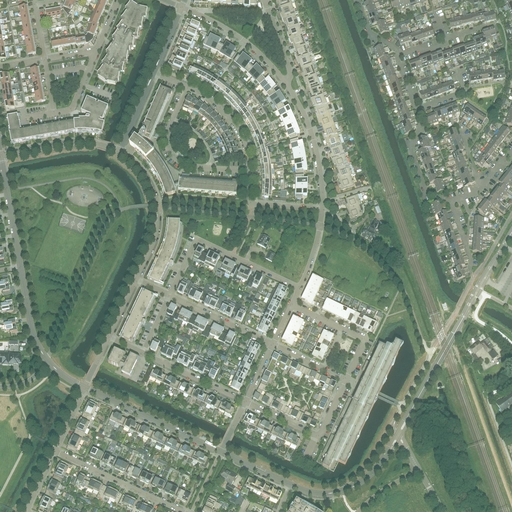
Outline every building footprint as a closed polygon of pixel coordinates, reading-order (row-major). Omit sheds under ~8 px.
[(401,13),(396,0),(395,0),(391,2),(394,10),(397,9),(399,13),(401,13)] [(405,6),(402,0),(403,0),(402,0),(396,0),(401,13),(403,12),(401,8),(404,7),(405,6)] [(408,0),(402,0),(403,0),(402,0),(405,6),(404,7),(405,9),(409,8),(410,12),(412,11),(408,0)] [(416,5),(414,0),(408,0),(412,11),(414,10),(413,6),(416,5)] [(134,44),(135,38),(137,38),(138,38),(138,35),(138,34),(139,28),(142,28),(142,25),(142,24),(144,18),(146,18),(146,15),(147,14),(148,9),(138,7),(137,7),(139,4),(134,1),(132,3),(131,2),(128,6),(127,7),(125,9),(126,9),(127,11),(124,16),(123,17),(121,19),(123,21),(119,26),(119,27),(117,29),(119,31),(115,36),(115,37),(112,39),(113,39),(114,41),(113,43),(114,43),(113,45),(112,44),(110,46),(111,47),(109,51),(108,52),(106,54),(107,54),(108,55),(105,61),(104,61),(104,62),(102,64),(104,65),(101,71),(100,71),(100,72),(98,74),(100,75),(98,77),(106,83),(115,85),(116,82),(118,82),(118,83),(119,83),(119,79),(119,78),(120,72),(123,72),(123,73),(123,70),(123,69),(125,62),(127,62),(127,63),(127,60),(127,59),(129,50),(130,50),(131,48),(133,48),(133,45),(134,45),(134,44)] [(379,5),(378,2),(374,4),(373,1),(369,2),(364,4),(366,9),(379,5)] [(72,11),(74,6),(65,3),(63,7),(64,7),(63,9),(62,10),(63,9),(68,16),(70,15),(69,14),(70,13),(71,11),(72,11)] [(295,13),(292,5),(292,4),(280,8),(282,13),(280,13),(280,12),(282,18),(295,14),(296,15),(298,14),(298,12),(295,13)] [(377,12),(376,8),(380,7),(379,5),(366,9),(368,15),(377,12)] [(484,21),(483,14),(482,12),(479,13),(478,8),(476,9),(475,9),(479,22),(484,21)] [(496,20),(494,11),(490,12),(489,8),(487,9),(490,22),(496,20)] [(473,24),(471,15),(468,16),(467,11),(464,12),(468,25),(473,24)] [(382,13),(378,15),(377,12),(368,15),(370,20),(383,15),(382,13)] [(299,23),(296,15),(295,14),(282,18),(284,25),(284,24),(284,23),(285,23),(287,28),(299,24),(299,25),(302,24),(301,22),(299,23)] [(462,26),(460,17),(457,18),(456,14),(453,14),(457,28),(462,26)] [(381,22),(380,19),(384,18),(383,15),(370,20),(372,26),(377,24),(381,22)] [(97,26),(99,22),(91,18),(89,23),(90,24),(90,23),(97,26)] [(391,25),(391,22),(386,24),(385,20),(381,22),(377,24),(379,29),(391,25)] [(189,30),(196,33),(198,29),(200,25),(194,22),(192,21),(191,26),(186,23),(184,28),(189,30)] [(96,32),(98,27),(97,26),(90,23),(90,24),(88,28),(96,32)] [(302,33),(299,25),(299,24),(287,28),(289,33),(288,33),(287,32),(289,39),(302,34),(303,35),(305,34),(305,32),(302,33)] [(434,36),(431,27),(428,28),(426,24),(424,25),(428,38),(434,36)] [(389,32),(388,28),(392,27),(392,25),(391,25),(379,29),(381,35),(389,32)] [(428,38),(424,25),(422,26),(423,30),(420,31),(423,40),(428,38)] [(93,40),(96,32),(88,28),(86,33),(84,34),(84,35),(86,43),(89,43),(93,40)] [(423,40),(420,31),(417,32),(415,28),(413,29),(418,42),(423,40)] [(497,36),(494,28),(488,30),(493,43),(495,42),(493,38),(497,36)] [(418,42),(413,29),(411,30),(412,34),(410,35),(409,35),(412,41),(411,41),(412,44),(418,42)] [(185,38),(193,41),(194,37),(195,37),(197,33),(196,33),(189,30),(187,34),(182,31),(180,36),(185,38)] [(493,43),(488,30),(482,32),(484,35),(486,40),(489,39),(490,43),(493,43)] [(412,41),(409,35),(410,35),(409,33),(403,35),(408,48),(410,47),(408,42),(411,41),(412,41)] [(203,45),(211,49),(216,37),(211,34),(209,39),(206,38),(203,45)] [(306,43),(303,35),(302,34),(289,39),(291,45),(292,45),(291,44),(293,43),(294,48),(306,44),(306,45),(309,44),(308,42),(306,43)] [(408,48),(403,35),(398,37),(399,41),(401,45),(404,44),(406,49),(408,48)] [(487,44),(486,40),(484,35),(478,37),(483,50),(485,49),(484,45),(487,44)] [(211,49),(218,52),(221,45),(219,44),(221,39),(216,37),(211,49)] [(483,50),(478,37),(473,39),(474,43),(474,42),(476,48),(479,46),(481,51),(483,50)] [(182,46),(189,49),(191,45),(192,45),(193,41),(185,38),(183,42),(179,39),(177,44),(182,46)] [(224,46),(221,45),(218,52),(225,56),(231,46),(232,45),(227,42),(224,46)] [(478,51),(476,48),(474,42),(474,43),(469,44),(474,57),(476,56),(474,52),(478,51)] [(309,53),(306,45),(306,44),(294,48),(296,53),(295,53),(294,52),(294,53),(296,59),(310,54),(310,55),(313,54),(312,52),(309,53)] [(474,57),(469,44),(464,46),(467,55),(470,54),(471,58),(474,57)] [(178,54),(186,57),(188,53),(190,49),(189,49),(182,46),(180,50),(176,47),(175,47),(173,52),(178,54)] [(236,54),(234,52),(236,49),(231,46),(225,56),(232,61),(236,54)] [(389,50),(388,47),(383,49),(382,46),(377,47),(373,49),(375,54),(389,50)] [(467,55),(464,46),(458,48),(463,61),(465,60),(463,56),(467,55)] [(463,61),(458,48),(453,50),(456,59),(459,58),(461,62),(463,61)] [(386,57),(386,56),(385,54),(389,52),(389,50),(375,54),(377,60),(380,59),(379,59),(386,57)] [(456,59),(453,50),(447,52),(452,65),(454,64),(453,60),(456,59)] [(444,60),(442,54),(441,52),(436,54),(440,67),(443,66),(441,62),(444,60)] [(447,52),(442,54),(444,60),(445,63),(448,61),(450,66),(452,65),(447,52)] [(186,57),(178,54),(177,58),(172,55),(170,60),(175,62),(182,65),(184,61),(185,61),(186,57)] [(240,67),(248,58),(243,54),(241,57),(238,56),(234,62),(240,67)] [(313,63),(310,55),(310,54),(296,59),(298,65),(299,65),(298,64),(300,63),(301,68),(313,64),(314,65),(316,64),(315,62),(313,63)] [(440,67),(436,54),(430,56),(434,64),(437,63),(438,67),(440,67)] [(395,60),(394,57),(389,59),(388,56),(386,56),(386,57),(379,59),(380,59),(381,64),(395,60)] [(434,64),(430,56),(425,58),(430,70),(432,70),(430,65),(434,64)] [(253,60),(248,57),(248,58),(240,67),(246,72),(252,66),(249,64),(253,60)] [(430,70),(425,58),(420,60),(423,68),(426,67),(427,71),(430,70)] [(392,67),(391,63),(395,62),(395,60),(381,64),(383,70),(392,67)] [(423,68),(420,60),(414,61),(419,74),(421,73),(420,69),(423,68)] [(419,74),(414,61),(409,63),(412,72),(415,71),(417,75),(419,74)] [(183,65),(182,65),(175,62),(174,66),(169,63),(166,68),(179,73),(181,69),(183,65)] [(316,73),(314,65),(313,64),(301,68),(303,73),(302,74),(301,73),(303,79),(317,74),(317,75),(320,74),(319,72),(316,73)] [(252,78),(261,69),(257,65),(254,68),(252,66),(246,72),(252,78)] [(493,79),(492,72),(492,70),(488,70),(488,66),(485,66),(488,80),(493,79)] [(505,79),(504,70),(500,71),(499,66),(497,67),(499,80),(505,79)] [(195,79),(199,69),(194,67),(193,70),(190,69),(189,73),(191,74),(190,76),(195,79)] [(200,81),(204,72),(205,70),(200,67),(199,69),(195,79),(200,81)] [(398,70),(398,68),(393,70),(392,67),(383,70),(385,75),(398,70)] [(264,78),(262,76),(264,73),(261,69),(252,78),(255,81),(253,82),(256,85),(258,83),(264,78)] [(396,77),(395,74),(399,72),(398,70),(385,75),(387,80),(396,77)] [(204,83),(209,74),(204,72),(200,81),(204,83)] [(208,86),(214,77),(209,74),(204,83),(208,86)] [(320,83),(317,75),(317,74),(303,79),(306,85),(306,84),(307,84),(309,88),(320,84),(321,85),(323,84),(322,82),(320,83)] [(213,88),(218,80),(219,79),(215,75),(214,77),(208,86),(213,88)] [(263,90),(267,87),(273,81),(270,77),(266,80),(264,78),(258,83),(256,85),(258,87),(260,86),(263,90)] [(402,81),(402,79),(397,80),(396,77),(387,80),(389,86),(402,81)] [(455,90),(452,81),(449,82),(447,78),(445,79),(449,92),(455,90)] [(449,92),(445,79),(443,80),(444,84),(441,85),(444,94),(449,92)] [(218,93),(224,85),(220,81),(214,89),(218,93)] [(277,86),(273,81),(267,87),(263,90),(268,96),(274,92),(273,89),(277,86)] [(388,92),(391,91),(400,88),(398,85),(403,83),(402,81),(389,86),(386,87),(388,92)] [(444,94),(441,85),(438,86),(436,82),(434,83),(439,95),(444,94)] [(222,96),(228,88),(230,86),(226,83),(224,85),(218,93),(222,96)] [(439,95),(434,83),(432,83),(433,88),(430,89),(433,97),(439,95)] [(323,93),(321,85),(320,84),(309,88),(310,93),(309,94),(309,93),(308,93),(310,99),(324,94),(324,95),(327,94),(326,92),(323,93)] [(433,97),(430,89),(427,90),(426,86),(423,87),(428,99),(433,97)] [(149,140),(164,106),(168,96),(171,97),(172,93),(172,92),(160,87),(139,136),(139,137),(140,137),(145,139),(150,141),(149,140)] [(428,99),(423,87),(421,87),(423,92),(419,93),(422,101),(428,99)] [(226,99),(233,92),(228,88),(222,96),(226,99)] [(406,92),(405,90),(401,91),(400,88),(391,91),(393,97),(406,92)] [(229,102),(236,95),(233,92),(226,99),(229,102)] [(272,103),(282,96),(279,92),(276,94),(274,92),(268,96),(272,103)] [(403,99),(402,96),(407,94),(406,92),(393,97),(395,102),(403,99)] [(233,106),(240,99),(242,98),(238,94),(236,95),(229,102),(233,106)] [(316,109),(327,104),(328,105),(330,105),(330,102),(327,103),(324,95),(324,94),(310,99),(313,105),(313,104),(314,104),(316,109)] [(194,100),(193,100),(188,96),(184,106),(183,108),(188,110),(194,100)] [(277,110),(284,106),(282,103),(287,100),(284,96),(282,96),(272,103),(277,110)] [(193,112),(194,111),(199,103),(199,102),(194,98),(193,100),(194,100),(188,110),(193,112)] [(242,98),(240,99),(233,106),(236,110),(244,104),(245,102),(242,98)] [(103,121),(106,115),(108,108),(87,99),(81,113),(86,114),(90,116),(90,118),(87,118),(86,120),(83,120),(78,120),(70,120),(71,122),(20,131),(18,115),(7,117),(10,133),(12,143),(69,133),(72,132),(76,132),(78,132),(83,132),(86,132),(88,132),(93,132),(95,133),(100,133),(102,134),(105,124),(102,123),(100,123),(101,120),(103,121)] [(410,103),(409,100),(405,102),(403,99),(395,102),(397,107),(410,103)] [(198,114),(204,106),(200,101),(199,101),(199,102),(199,103),(194,111),(198,114)] [(407,110),(406,106),(411,105),(410,103),(397,107),(399,113),(407,110)] [(203,117),(209,109),(205,104),(205,105),(204,106),(198,114),(203,117)] [(239,114),(247,108),(244,104),(236,110),(239,114)] [(331,113),(329,110),(332,109),(331,105),(330,105),(328,105),(327,104),(316,109),(317,113),(316,114),(316,113),(315,113),(318,119),(331,115),(331,116),(334,115),(333,113),(331,113)] [(459,112),(456,104),(451,106),(455,118),(457,118),(456,113),(459,112)] [(464,120),(472,109),(467,105),(462,113),(465,115),(463,118),(464,120)] [(285,108),(284,106),(277,110),(280,117),(291,112),(292,111),(290,106),(285,108)] [(455,118),(451,106),(445,108),(448,116),(451,115),(453,119),(455,118)] [(207,120),(214,113),(213,113),(210,108),(209,109),(203,117),(207,120)] [(242,118),(250,112),(247,108),(239,114),(242,118)] [(448,116),(445,108),(440,109),(444,122),(447,121),(445,117),(448,116)] [(444,122),(440,109),(434,111),(435,114),(438,120),(441,119),(442,123),(444,122)] [(472,119),(477,112),(472,109),(464,120),(466,121),(469,117),(472,119)] [(414,113),(413,111),(408,113),(407,110),(399,113),(401,118),(414,113)] [(435,114),(432,115),(430,110),(428,111),(433,124),(439,122),(438,120),(435,114)] [(433,124),(428,111),(426,112),(428,116),(424,118),(428,126),(433,124)] [(211,124),(218,118),(218,117),(215,112),(214,112),(213,113),(214,113),(207,120),(211,124)] [(245,122),(253,117),(250,112),(242,118),(245,122)] [(293,117),(291,112),(280,117),(283,122),(293,117)] [(474,126),(482,115),(477,112),(472,119),(474,121),(472,125),(474,126)] [(411,121),(410,117),(415,116),(414,113),(401,118),(403,123),(409,121),(411,121)] [(334,124),(331,116),(331,115),(318,119),(320,125),(320,124),(321,124),(323,129),(335,125),(335,126),(337,125),(337,123),(334,124)] [(486,119),(482,115),(474,126),(476,128),(478,124),(481,126),(484,122),(486,119)] [(222,122),(219,116),(218,117),(218,118),(211,124),(214,128),(222,122)] [(247,126),(256,121),(253,117),(245,122),(247,126)] [(296,122),(293,117),(283,122),(285,127),(296,122)] [(226,127),(223,121),(222,122),(214,128),(218,132),(226,127)] [(259,126),(256,121),(247,126),(250,131),(259,126)] [(416,125),(415,123),(410,124),(409,121),(403,123),(400,124),(402,130),(416,125)] [(298,128),(296,122),(285,127),(287,132),(298,128)] [(338,134),(335,126),(335,125),(323,129),(325,134),(323,134),(323,133),(325,139),(338,135),(338,136),(341,135),(340,133),(338,134)] [(413,132),(412,129),(416,127),(416,125),(402,130),(404,135),(413,132)] [(229,132),(227,126),(226,127),(218,132),(216,133),(219,138),(229,132)] [(261,131),(259,126),(250,131),(252,135),(261,131)] [(508,135),(510,132),(503,126),(499,131),(510,140),(511,138),(508,135)] [(296,134),(300,133),(298,128),(287,132),(290,140),(297,137),(296,134)] [(457,135),(455,129),(447,132),(448,136),(444,137),(445,139),(457,135)] [(232,137),(230,131),(229,132),(219,138),(221,142),(232,137)] [(263,136),(261,131),(252,135),(254,140),(263,136)] [(510,140),(499,131),(496,135),(503,141),(505,138),(509,141),(510,140)] [(341,144),(338,136),(338,135),(325,139),(327,146),(327,145),(328,144),(330,149),(342,145),(342,146),(345,145),(344,143),(341,144)] [(459,140),(457,135),(445,139),(445,141),(450,140),(451,143),(459,140)] [(501,144),(503,141),(496,135),(492,140),(503,148),(505,147),(501,144)] [(224,147),(235,143),(234,143),(233,136),(233,137),(232,137),(221,142),(224,147)] [(265,141),(263,136),(254,140),(256,145),(265,141)] [(433,140),(432,138),(428,139),(427,136),(418,139),(420,145),(433,140)] [(163,166),(159,160),(158,159),(153,153),(148,148),(142,143),(144,140),(145,139),(140,137),(138,140),(136,139),(131,146),(136,150),(141,155),(146,160),(150,165),(154,171),(158,177),(161,183),(163,189),(166,196),(175,194),(173,186),(170,179),(167,172),(164,168),(163,166)] [(304,147),(302,142),(299,143),(298,140),(290,142),(292,150),(304,147)] [(431,147),(430,144),(434,142),(433,140),(420,145),(422,150),(427,148),(431,147)] [(461,145),(459,140),(451,143),(452,146),(448,148),(448,150),(461,145)] [(503,148),(492,140),(489,144),(496,150),(498,147),(502,150),(503,148)] [(267,147),(265,141),(256,145),(257,149),(267,147)] [(237,148),(236,142),(234,143),(235,143),(224,147),(226,152),(237,149),(237,148)] [(494,152),(496,150),(489,144),(485,149),(496,157),(498,156),(494,152)] [(332,160),(345,155),(346,156),(348,155),(346,150),(344,151),(342,146),(342,145),(330,149),(332,154),(330,154),(330,153),(332,160)] [(463,151),(461,145),(448,150),(449,152),(453,151),(454,154),(455,154),(461,152),(463,151)] [(238,154),(238,148),(237,148),(237,149),(226,152),(227,157),(229,156),(229,157),(230,157),(229,156),(238,154)] [(271,153),(270,148),(258,151),(259,156),(269,154),(271,153)] [(433,152),(433,150),(428,151),(427,148),(422,150),(419,151),(421,157),(433,152)] [(496,157),(485,149),(482,153),(489,159),(491,156),(495,159),(496,157)] [(431,159),(430,156),(434,154),(433,152),(421,157),(423,162),(431,159)] [(463,157),(461,152),(455,154),(454,154),(452,154),(453,158),(449,159),(450,162),(463,157)] [(487,161),(489,159),(482,153),(478,158),(489,166),(491,164),(487,161)] [(348,164),(346,156),(345,155),(332,160),(334,166),(334,165),(335,164),(337,169),(349,165),(349,166),(352,165),(351,163),(348,164)] [(465,162),(463,157),(450,162),(451,164),(455,162),(456,165),(465,162)] [(489,166),(478,158),(474,162),(482,168),(484,165),(488,168),(489,166)] [(437,163),(436,161),(432,162),(431,159),(423,162),(424,167),(437,163)] [(467,168),(465,162),(456,165),(457,169),(453,170),(454,172),(467,168)] [(435,170),(434,167),(438,165),(437,163),(424,167),(426,173),(435,170)] [(307,170),(307,168),(307,164),(295,166),(296,174),(304,173),(303,170),(307,170)] [(352,174),(350,168),(349,166),(349,165),(337,169),(339,174),(337,174),(339,180),(351,176),(352,175),(353,176),(355,175),(355,173),(352,174)] [(468,173),(467,168),(454,172),(455,175),(459,173),(460,176),(468,173)] [(441,174),(440,171),(436,173),(435,170),(426,173),(428,178),(441,174)] [(470,179),(468,173),(460,176),(461,179),(457,181),(458,183),(470,179)] [(439,181),(439,180),(438,177),(442,176),(441,174),(428,178),(430,184),(434,183),(434,182),(439,181)] [(511,181),(511,178),(506,174),(503,178),(511,185),(511,182),(511,181)] [(308,185),(309,185),(309,179),(304,179),(304,175),(296,175),(296,176),(296,184),(308,185)] [(354,186),(351,176),(339,180),(341,185),(339,185),(339,184),(341,191),(354,186)] [(236,195),(237,183),(237,182),(233,181),(232,183),(187,179),(180,178),(179,178),(178,190),(236,195)] [(511,188),(511,185),(503,178),(499,183),(501,184),(506,188),(508,186),(511,188)] [(448,183),(447,181),(443,183),(442,179),(439,180),(439,181),(434,182),(434,183),(435,188),(448,183)] [(472,184),(470,179),(458,183),(458,185),(463,184),(464,187),(472,184)] [(446,190),(445,187),(449,185),(448,183),(435,188),(437,193),(446,190)] [(506,192),(508,190),(506,188),(501,184),(497,189),(508,197),(510,195),(506,192)] [(508,197),(497,189),(494,193),(501,199),(503,196),(507,199),(508,197)] [(307,196),(307,190),(296,190),(295,199),(303,199),(303,196),(307,196)] [(501,199),(494,193),(490,198),(501,206),(502,204),(499,201),(501,199)] [(361,205),(360,202),(360,201),(363,200),(362,196),(361,194),(358,195),(346,199),(348,204),(346,205),(346,204),(348,210),(360,206),(361,205)] [(501,206),(490,198),(487,202),(492,206),(494,208),(496,205),(499,208),(501,206)] [(492,206),(487,202),(485,200),(481,205),(492,213),(493,212),(490,209),(492,206)] [(445,206),(444,203),(440,205),(439,202),(430,205),(432,210),(445,206)] [(487,213),(490,215),(492,213),(481,205),(478,210),(485,215),(487,213)] [(360,206),(348,210),(350,215),(348,215),(348,214),(350,221),(363,216),(360,206)] [(442,213),(442,212),(441,210),(446,208),(445,206),(432,210),(434,216),(437,215),(442,213)] [(452,215),(452,213),(447,215),(446,211),(442,212),(442,213),(437,215),(439,220),(452,215)] [(450,222),(448,219),(453,217),(452,215),(439,220),(441,225),(450,222)] [(374,232),(379,223),(373,220),(369,227),(370,227),(369,229),(366,227),(361,236),(371,241),(375,233),(374,232)] [(173,256),(175,249),(177,242),(179,235),(180,228),(180,221),(168,221),(168,227),(167,233),(166,239),(164,245),(162,252),(159,257),(158,260),(156,259),(156,260),(147,278),(159,284),(173,256)] [(456,226),(455,224),(451,225),(450,222),(441,225),(443,231),(456,226)] [(453,233),(452,230),(457,228),(456,226),(443,231),(445,236),(453,233)] [(460,237),(459,235),(455,236),(453,233),(445,236),(447,241),(460,237)] [(266,248),(271,239),(262,235),(257,244),(266,248)] [(457,244),(456,241),(461,239),(460,237),(447,241),(449,247),(457,244)] [(464,248),(463,245),(458,247),(457,244),(449,247),(451,252),(464,248)] [(201,262),(205,255),(202,253),(204,250),(199,247),(193,259),(198,261),(201,262)] [(461,255),(460,251),(465,250),(464,248),(451,252),(452,258),(461,255)] [(272,262),(276,255),(269,252),(266,259),(272,262)] [(209,266),(215,255),(210,253),(208,256),(205,255),(201,262),(201,263),(204,264),(209,266)] [(216,272),(221,262),(218,261),(220,257),(215,255),(209,266),(214,268),(213,270),(216,272)] [(468,258),(467,256),(462,258),(461,255),(452,258),(454,263),(468,258)] [(465,266),(464,262),(468,261),(468,258),(454,263),(456,268),(461,267),(465,266)] [(225,274),(230,262),(225,260),(224,263),(221,262),(216,272),(215,274),(219,276),(221,272),(225,274)] [(237,270),(234,268),(235,265),(230,262),(225,274),(230,276),(233,277),(237,270)] [(468,270),(467,268),(462,270),(461,267),(456,268),(453,269),(455,275),(468,270)] [(242,279),(246,270),(241,268),(240,271),(237,270),(233,277),(232,280),(235,281),(236,280),(240,282),(242,279)] [(248,287),(253,277),(250,276),(251,272),(246,270),(242,279),(247,281),(245,285),(248,287)] [(465,278),(464,274),(469,273),(468,270),(455,275),(457,281),(465,278)] [(258,287),(262,277),(257,275),(255,278),(253,277),(248,287),(251,288),(253,284),(258,287)] [(323,280),(314,276),(311,280),(321,285),(323,280)] [(4,288),(4,284),(8,284),(8,280),(0,281),(1,283),(0,282),(0,291),(2,291),(2,292),(10,291),(9,288),(4,288)] [(188,291),(191,284),(192,282),(189,281),(188,282),(183,280),(178,292),(183,294),(185,289),(188,291)] [(321,285),(311,280),(309,284),(319,289),(321,285)] [(194,299),(198,290),(193,288),(194,286),(191,284),(188,291),(191,292),(189,297),(194,299)] [(319,289),(309,284),(308,288),(317,293),(319,289)] [(284,295),(287,289),(277,285),(275,290),(274,290),(284,295)] [(317,293),(308,288),(306,292),(315,297),(317,293)] [(282,299),(284,295),(274,290),(275,290),(274,289),(271,294),(275,296),(282,299)] [(142,321),(148,309),(154,296),(142,290),(120,337),(132,343),(141,324),(142,321)] [(204,298),(207,292),(204,290),(203,292),(198,290),(194,299),(199,302),(201,297),(204,298)] [(209,307),(214,298),(216,294),(208,290),(207,292),(204,298),(207,300),(204,305),(209,307)] [(315,297),(306,292),(304,296),(313,301),(315,297)] [(280,304),(282,299),(275,296),(271,294),(269,299),(272,301),(280,304)] [(220,306),(224,297),(220,296),(218,300),(214,298),(209,307),(214,309),(217,304),(220,306)] [(313,301),(304,296),(302,301),(311,305),(311,306),(313,301)] [(225,314),(230,305),(230,304),(231,302),(227,300),(227,299),(224,297),(220,306),(222,307),(220,312),(225,314)] [(277,309),(280,304),(272,301),(269,299),(267,304),(277,309)] [(327,311),(331,301),(327,299),(322,309),(327,311)] [(8,309),(7,305),(12,304),(11,301),(4,302),(4,304),(0,304),(0,306),(0,305),(0,311),(1,311),(2,312),(6,312),(6,313),(13,312),(13,308),(8,309)] [(232,312),(235,313),(239,305),(231,301),(231,302),(230,304),(230,305),(225,314),(230,317),(232,312)] [(331,313),(335,303),(331,301),(327,311),(331,313)] [(335,315),(340,305),(335,303),(331,313),(335,315)] [(275,314),(277,309),(267,304),(264,309),(267,310),(268,310),(268,311),(275,314)] [(177,313),(178,312),(175,311),(177,307),(171,305),(166,316),(170,318),(168,322),(172,324),(174,320),(177,313)] [(239,305),(235,313),(238,315),(236,320),(241,322),(246,313),(242,311),(244,308),(242,307),(243,306),(241,306),(239,305)] [(339,317),(344,307),(340,305),(335,315),(339,317)] [(343,319),(348,309),(344,307),(339,317),(343,319)] [(275,314),(268,311),(268,310),(267,310),(264,309),(262,314),(264,315),(273,319),(275,314)] [(347,321),(352,311),(348,309),(343,319),(347,321)] [(182,310),(181,313),(178,311),(178,312),(177,313),(174,320),(177,321),(178,319),(183,322),(187,312),(182,310)] [(351,323),(356,313),(352,311),(347,321),(351,323)] [(189,329),(194,320),(191,318),(192,315),(187,312),(183,322),(188,324),(186,328),(189,329)] [(355,325),(360,315),(356,313),(351,323),(355,325)] [(359,327),(364,317),(365,315),(361,313),(360,315),(355,325),(359,327)] [(270,324),(273,319),(264,315),(262,320),(270,324)] [(199,329),(203,320),(198,317),(197,321),(194,320),(189,329),(192,331),(194,327),(199,329)] [(303,321),(294,317),(292,321),(302,326),(304,321),(303,321)] [(364,329),(368,319),(364,317),(359,327),(364,329)] [(368,331),(372,321),(368,319),(364,329),(368,331)] [(12,328),(11,324),(15,324),(15,320),(7,321),(8,323),(4,324),(5,332),(9,331),(9,332),(17,331),(16,328),(12,328)] [(205,337),(209,327),(207,326),(208,322),(203,320),(199,329),(204,331),(202,335),(205,337)] [(268,329),(270,324),(262,320),(260,325),(261,325),(268,329)] [(302,326),(292,321),(290,325),(300,330),(302,326)] [(372,333),(372,332),(374,327),(375,327),(378,323),(372,321),(368,331),(372,333)] [(215,337),(219,327),(214,325),(212,328),(209,327),(205,337),(208,338),(210,334),(215,337)] [(266,334),(268,329),(261,325),(259,330),(266,334)] [(300,330),(290,325),(288,329),(298,334),(300,330)] [(224,338),(225,335),(222,333),(224,330),(219,327),(215,337),(219,339),(218,341),(222,342),(224,338)] [(298,334),(288,329),(286,333),(296,338),(298,334)] [(333,336),(324,331),(322,335),(331,340),(334,335),(333,335),(333,336)] [(231,347),(236,338),(234,337),(235,335),(230,332),(228,336),(225,335),(224,338),(222,342),(231,347)] [(296,338),(286,333),(284,338),(294,342),(296,338)] [(331,340),(322,335),(320,339),(329,344),(331,340)] [(161,348),(165,340),(162,338),(160,342),(155,340),(150,349),(155,352),(158,347),(161,348)] [(294,342),(284,338),(282,342),(292,346),(292,347),(294,342)] [(329,344),(320,339),(318,343),(328,348),(329,344)] [(487,339),(485,341),(491,349),(492,348),(494,347),(487,339)] [(166,357),(171,348),(166,345),(168,341),(165,340),(161,348),(164,350),(161,354),(166,357)] [(257,352),(260,345),(258,345),(258,344),(250,340),(247,347),(248,347),(250,348),(257,352)] [(485,341),(483,342),(480,345),(478,342),(470,348),(474,354),(483,347),(488,353),(493,360),(498,356),(492,348),(491,349),(485,341)] [(9,351),(18,351),(18,346),(25,346),(25,342),(18,342),(18,346),(8,346),(9,351)] [(328,348),(318,343),(316,348),(326,352),(328,348)] [(176,356),(180,347),(177,346),(177,347),(172,345),(171,348),(166,357),(171,359),(174,354),(176,356)] [(384,354),(387,348),(381,345),(378,350),(378,349),(377,351),(384,354)] [(177,362),(182,364),(187,355),(182,352),(184,349),(180,347),(176,356),(179,357),(177,362)] [(257,352),(250,348),(248,347),(247,349),(249,350),(248,353),(255,356),(257,352)] [(326,352),(316,348),(314,352),(324,356),(326,352)] [(119,368),(120,367),(123,361),(124,358),(126,355),(115,349),(108,363),(119,368)] [(395,359),(398,353),(391,350),(389,355),(395,359)] [(381,360),(384,354),(377,351),(374,357),(381,360)] [(252,361),(255,356),(248,353),(245,352),(242,357),(244,357),(245,358),(252,361)] [(324,356),(314,352),(312,356),(321,360),(321,361),(322,361),(324,356)] [(187,355),(182,364),(187,367),(189,362),(192,363),(195,357),(188,353),(187,355)] [(281,364),(284,358),(275,353),(269,366),(275,369),(276,366),(275,365),(277,362),(281,364)] [(8,364),(8,355),(0,354),(0,363),(2,364),(2,365),(8,365),(8,364)] [(130,376),(134,367),(139,358),(130,354),(128,360),(124,368),(122,372),(130,376)] [(479,367),(482,364),(474,354),(472,356),(479,367)] [(20,364),(20,358),(17,358),(17,356),(8,355),(8,364),(9,364),(9,365),(13,366),(13,365),(17,365),(17,363),(20,364)] [(198,372),(202,363),(204,360),(199,358),(199,356),(196,355),(195,357),(192,363),(195,365),(193,370),(198,372)] [(393,364),(395,359),(389,355),(386,361),(393,364)] [(250,366),(252,361),(245,358),(244,357),(242,362),(250,366)] [(378,367),(381,360),(374,357),(371,363),(367,361),(366,361),(378,367)] [(291,368),(294,362),(284,358),(281,364),(279,367),(284,370),(286,366),(291,368)] [(208,371),(212,362),(204,359),(204,360),(202,363),(198,372),(203,374),(205,369),(208,371)] [(375,373),(378,367),(366,361),(363,367),(375,373)] [(390,369),(393,364),(386,361),(384,366),(390,369)] [(209,377),(214,379),(219,368),(214,366),(215,364),(212,362),(208,371),(211,372),(209,377)] [(248,371),(250,366),(242,362),(240,367),(241,368),(248,371)] [(309,377),(308,381),(313,383),(314,380),(314,379),(317,373),(294,362),(291,368),(289,372),(300,377),(301,373),(309,377)] [(272,374),(275,369),(269,366),(264,376),(274,381),(276,376),(272,374)] [(388,375),(390,369),(384,366),(381,371),(388,375)] [(246,376),(248,371),(241,368),(240,367),(238,367),(236,371),(238,373),(246,376)] [(372,379),(375,373),(363,367),(362,371),(366,373),(365,376),(372,379)] [(156,380),(160,372),(157,371),(156,372),(153,370),(152,371),(150,370),(144,382),(147,384),(150,377),(156,380)] [(385,380),(388,375),(381,371),(378,377),(385,380)] [(162,383),(166,377),(162,375),(162,374),(160,372),(156,380),(162,383)] [(243,381),(246,376),(238,373),(236,377),(243,381)] [(325,384),(327,378),(317,373),(314,379),(314,380),(313,383),(323,388),(325,384)] [(241,386),(243,381),(236,377),(234,376),(232,381),(233,382),(234,382),(241,386)] [(272,386),(274,381),(264,376),(259,386),(264,389),(265,389),(268,384),(272,386)] [(369,385),(372,379),(365,376),(364,377),(365,378),(363,382),(369,385)] [(167,392),(168,390),(173,379),(171,378),(170,378),(166,377),(163,384),(166,385),(164,390),(167,392)] [(383,385),(385,380),(378,377),(376,382),(383,385)] [(330,395),(336,383),(327,378),(325,384),(323,388),(326,389),(324,392),(330,395)] [(176,390),(179,383),(176,382),(176,380),(173,379),(168,390),(172,392),(173,389),(176,390)] [(239,391),(241,386),(234,382),(233,382),(230,387),(239,391)] [(365,394),(369,385),(363,382),(359,391),(365,394)] [(380,391),(383,385),(376,382),(373,387),(380,391)] [(183,393),(187,385),(184,384),(183,385),(180,383),(177,390),(183,393)] [(190,396),(193,390),(190,388),(190,387),(187,385),(183,393),(190,396)] [(261,395),(264,389),(259,386),(253,399),(262,403),(265,397),(261,395)] [(197,400),(201,392),(198,391),(197,391),(194,390),(191,397),(197,400)] [(360,403),(365,394),(359,391),(357,396),(356,395),(354,400),(360,403)] [(204,403),(207,396),(204,395),(204,393),(201,392),(197,400),(204,403)] [(325,405),(330,395),(324,392),(323,395),(319,393),(318,396),(316,401),(325,405)] [(511,392),(501,400),(507,408),(511,404),(511,392)] [(273,400),(274,397),(267,393),(265,397),(262,403),(272,408),(275,402),(273,400)] [(211,406),(215,398),(212,397),(211,398),(208,396),(204,403),(211,406)] [(372,409),(376,399),(369,396),(365,405),(372,409)] [(214,408),(217,409),(220,403),(217,401),(217,400),(215,398),(211,406),(209,410),(213,412),(214,408)] [(286,407),(280,404),(282,400),(277,398),(275,402),(272,408),(283,413),(283,412),(286,407)] [(356,413),(360,403),(354,400),(349,398),(344,407),(356,413)] [(95,412),(99,404),(90,399),(88,404),(88,403),(86,408),(95,412)] [(507,408),(501,400),(501,399),(495,403),(503,413),(505,411),(504,410),(507,408)] [(321,415),(325,405),(316,401),(313,405),(317,407),(315,413),(316,413),(321,415)] [(225,413),(228,405),(226,404),(225,405),(221,403),(218,410),(225,413)] [(231,416),(234,409),(231,408),(231,406),(228,405),(225,413),(231,416)] [(367,418),(372,409),(365,405),(360,415),(367,418)] [(296,419),(298,413),(299,413),(299,411),(300,409),(295,407),(294,410),(288,408),(285,414),(296,419)] [(351,422),(356,413),(344,407),(340,417),(344,419),(351,422)] [(91,420),(95,412),(86,408),(84,412),(82,416),(91,420)] [(299,411),(299,413),(298,413),(296,419),(306,424),(309,418),(311,414),(306,412),(304,414),(299,411)] [(116,423),(120,415),(117,414),(116,415),(113,413),(109,420),(116,423)] [(315,428),(321,415),(316,413),(313,420),(309,418),(306,424),(315,428)] [(122,426),(125,419),(122,418),(122,417),(120,415),(116,423),(114,426),(117,428),(118,427),(119,425),(122,426)] [(249,425),(253,417),(251,416),(249,416),(246,415),(243,422),(246,423),(243,429),(247,431),(248,429),(249,426),(249,425)] [(363,427),(367,418),(360,415),(356,424),(363,427)] [(92,423),(92,422),(93,421),(91,420),(82,416),(80,420),(78,424),(87,428),(90,423),(91,423),(92,423)] [(255,431),(259,421),(256,419),(256,418),(253,417),(249,425),(249,426),(251,427),(251,429),(255,431)] [(343,440),(351,422),(344,419),(336,437),(343,440)] [(130,430),(133,422),(131,421),(129,421),(126,420),(123,427),(130,430)] [(263,431),(267,423),(264,422),(263,423),(260,421),(257,428),(263,431)] [(136,433),(139,426),(136,424),(136,423),(133,422),(130,430),(136,433)] [(270,434),(273,427),(270,426),(270,425),(267,423),(263,431),(270,434)] [(85,434),(87,428),(78,424),(76,428),(74,432),(83,437),(85,438),(85,437),(86,437),(86,436),(86,435),(85,435),(85,434)] [(358,437),(363,427),(356,424),(352,433),(358,437)] [(143,436),(147,428),(144,427),(143,428),(140,426),(137,433),(143,436)] [(150,439),(153,432),(150,431),(150,430),(147,428),(143,436),(150,439)] [(277,438),(281,430),(278,429),(277,429),(274,428),(271,435),(277,438)] [(283,441),(287,434),(283,432),(283,431),(281,430),(277,438),(283,441)] [(85,438),(83,437),(74,432),(73,437),(72,436),(70,440),(79,445),(82,440),(87,443),(89,439),(85,437),(85,438)] [(156,446),(161,435),(158,434),(157,434),(154,433),(151,440),(157,443),(155,445),(156,446)] [(354,446),(358,437),(352,433),(347,443),(354,446)] [(291,444),(294,436),(292,435),(291,436),(287,434),(284,441),(291,444)] [(162,449),(167,439),(163,438),(163,436),(161,435),(156,446),(162,449)] [(338,450),(343,440),(336,437),(331,435),(327,444),(338,450)] [(297,447),(300,440),(297,439),(297,438),(294,436),(291,444),(297,447)] [(171,449),(174,441),(172,440),(171,441),(168,439),(164,446),(171,449)] [(75,453),(79,445),(70,440),(68,445),(69,445),(67,449),(75,453)] [(177,452),(180,446),(177,444),(177,443),(174,441),(171,449),(177,452)] [(350,455),(354,446),(347,443),(343,452),(350,455)] [(334,459),(338,450),(327,444),(322,454),(327,456),(334,459)] [(184,456),(188,448),(186,447),(184,447),(181,446),(178,453),(184,456)] [(100,449),(94,447),(89,456),(91,457),(90,458),(94,459),(98,451),(100,449)] [(191,459),(194,452),(191,451),(191,449),(188,448),(184,456),(191,459)] [(100,462),(104,454),(98,451),(94,459),(99,461),(100,462)] [(198,462),(202,454),(199,453),(198,454),(195,452),(192,459),(198,462)] [(345,465),(350,455),(343,452),(338,461),(345,465)] [(112,455),(107,453),(106,455),(105,455),(102,462),(103,463),(107,465),(111,457),(112,455)] [(210,461),(207,459),(208,459),(205,457),(205,456),(202,454),(198,462),(201,464),(202,467),(206,469),(210,461)] [(319,461),(318,463),(323,465),(327,456),(322,454),(319,461)] [(329,468),(334,459),(327,456),(323,465),(329,468)] [(113,468),(116,460),(111,457),(107,465),(111,467),(113,468)] [(119,471),(123,463),(118,460),(114,468),(115,469),(119,471)] [(71,467),(72,466),(61,461),(59,465),(58,465),(57,469),(66,473),(68,468),(69,468),(70,468),(71,468),(71,467)] [(125,473),(129,466),(129,463),(124,461),(123,463),(119,471),(123,473),(124,473),(125,473)] [(132,477),(136,469),(130,466),(126,474),(128,475),(132,477)] [(138,479),(141,472),(142,469),(137,466),(136,469),(132,477),(136,479),(138,479)] [(64,477),(66,473),(57,469),(55,473),(53,477),(62,482),(64,483),(66,478),(64,477)] [(233,494),(236,488),(232,486),(238,476),(226,469),(220,478),(231,484),(230,485),(230,484),(227,490),(233,494)] [(144,483),(149,472),(144,470),(139,480),(140,481),(144,483)] [(150,485),(154,477),(155,475),(149,472),(144,483),(148,485),(149,485),(150,485)] [(87,483),(89,478),(85,477),(85,476),(81,474),(77,482),(80,484),(80,485),(80,487),(84,489),(85,487),(85,486),(87,483)] [(157,489),(160,481),(162,478),(156,476),(151,486),(153,487),(152,487),(157,489)] [(58,490),(62,482),(53,477),(51,482),(51,481),(49,485),(58,490)] [(93,490),(97,482),(93,480),(89,478),(87,483),(85,486),(85,487),(93,491),(94,490),(93,490)] [(246,489),(247,487),(253,490),(257,482),(249,478),(245,486),(244,486),(241,492),(246,494),(247,490),(246,489)] [(162,491),(166,483),(160,481),(157,489),(161,491),(161,490),(162,491)] [(100,497),(105,487),(103,485),(101,484),(102,484),(97,482),(93,490),(94,490),(99,493),(96,498),(99,500),(99,499),(100,498),(100,497)] [(262,494),(265,486),(257,482),(253,490),(262,494)] [(169,495),(173,487),(167,484),(164,492),(165,492),(165,493),(169,495)] [(56,495),(58,490),(49,485),(47,490),(45,494),(54,498),(56,499),(57,497),(57,496),(56,495)] [(270,498),(273,490),(265,486),(262,494),(260,496),(262,497),(263,495),(270,498)] [(100,497),(100,498),(102,499),(104,496),(110,499),(110,498),(114,490),(110,488),(109,488),(108,488),(105,487),(100,497)] [(175,497),(178,489),(173,487),(169,495),(173,497),(173,496),(175,497)] [(113,503),(117,505),(122,494),(118,492),(114,490),(110,498),(113,499),(112,501),(113,503)] [(181,501),(185,493),(180,490),(176,498),(177,498),(177,499),(181,501)] [(278,502),(282,494),(273,490),(270,498),(278,502)] [(187,503),(191,495),(185,493),(181,501),(186,503),(186,502),(187,503)] [(55,500),(56,500),(56,499),(54,498),(45,494),(43,498),(41,502),(50,506),(53,501),(54,501),(55,501),(55,500)] [(217,499),(210,495),(206,504),(213,507),(219,510),(221,507),(223,507),(224,504),(224,503),(221,501),(220,502),(219,504),(215,502),(217,499)] [(128,506),(132,498),(128,496),(127,497),(126,496),(124,501),(121,500),(118,505),(121,507),(122,504),(128,506)] [(135,511),(137,507),(135,506),(137,501),(136,501),(136,500),(132,498),(128,506),(127,507),(133,510),(131,511),(135,511)] [(308,511),(309,510),(302,506),(302,505),(297,501),(294,506),(295,507),(294,509),(298,511),(308,511)] [(40,511),(47,511),(50,506),(41,502),(39,506),(37,510),(40,511)] [(137,507),(135,511),(138,511),(139,511),(145,511),(148,506),(144,504),(144,505),(142,504),(140,503),(137,507)]
